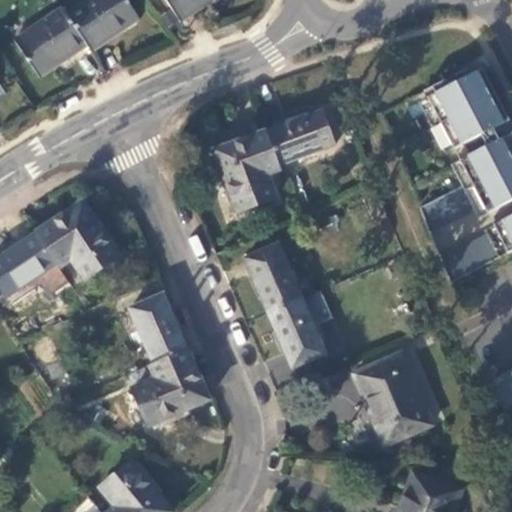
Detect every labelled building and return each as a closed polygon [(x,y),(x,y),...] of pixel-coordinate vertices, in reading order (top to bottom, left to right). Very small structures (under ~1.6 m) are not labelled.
[(85,46),(90,53),(137,21),(122,0),(86,0),(64,15),(85,46)] [(162,0),(179,24),(213,0),(162,0)] [(64,15),(60,8),(13,42),(38,79),(85,46),(64,15)] [(471,183),(420,209),(450,284),(511,252),(511,135),(488,148),(482,136),(510,122),(483,70),(471,76),(472,78),(467,81),(467,79),(428,99),(454,151),(463,146),(469,157),(460,162),(471,183)] [(321,113),(266,133),(279,167),(333,147),(321,113)] [(279,167),(266,133),(215,152),(237,213),(274,200),(266,176),(280,171),(279,167)] [(81,205),(35,235),(55,265),(58,268),(70,261),(84,281),(117,259),(81,205)] [(55,265),(35,235),(0,258),(0,288),(6,299),(55,265)] [(267,314),(301,299),(278,246),(244,260),(267,314)] [(152,365),(185,351),(162,295),(128,309),(152,365)] [(324,355),(301,299),(267,314),(290,369),(324,355)] [(152,365),(149,367),(156,380),(131,390),(147,427),(206,401),(185,351),(152,365)] [(399,355),(352,376),(383,445),(430,425),(399,355)] [(511,370),(490,382),(504,410),(511,406),(511,370)] [(111,511),(169,511),(131,465),(100,490),(115,509),(111,511)] [(451,511),(459,493),(411,476),(398,511),(451,511)]
